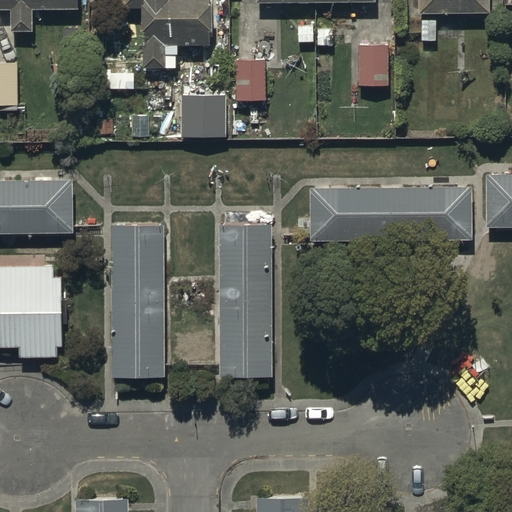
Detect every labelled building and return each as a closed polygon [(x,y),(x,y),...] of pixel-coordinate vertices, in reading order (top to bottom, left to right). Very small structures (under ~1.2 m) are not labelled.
[(0,0),(0,7),(9,8),(10,28),(34,28),(33,8),(78,8),(77,0),(0,0)] [(120,0),(121,6),(141,6),(142,65),(176,65),(175,44),(209,44),(208,0),(120,0)] [(417,0),(417,11),(488,13),(488,0),(417,0)] [(388,43),(358,43),(358,83),(388,83),(388,43)] [(266,58),(235,59),(235,98),(266,98),(266,58)] [(18,64),(0,63),(0,111),(17,111),(18,64)] [(226,92),(181,92),(181,135),(226,135),(226,92)] [(511,172),(487,172),(487,226),(511,226),(511,172)] [(0,180),(0,232),(72,232),(71,179),(0,180)] [(310,233),(311,239),(472,238),(472,186),(310,188),(311,218),(298,219),(298,233),(310,233)] [(113,222),(112,375),(163,375),(164,223),(113,222)] [(272,226),(219,225),(218,375),(272,375),(272,226)] [(55,338),(61,338),(61,272),(53,272),(53,262),(0,262),(0,339),(20,340),(21,350),(55,350),(55,338)] [(256,496),(256,511),(311,511),(312,496),(256,496)] [(129,511),(130,497),(76,498),(76,511),(129,511)]
